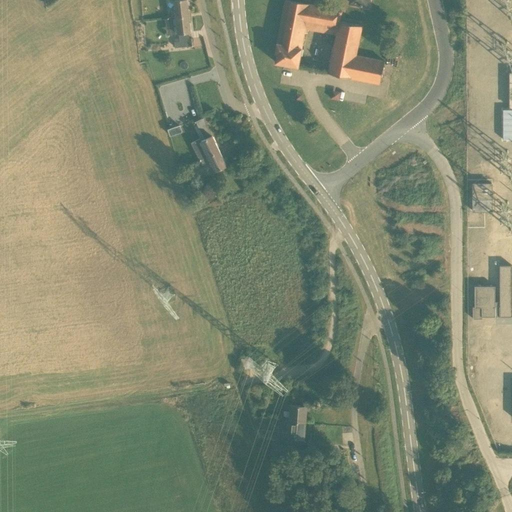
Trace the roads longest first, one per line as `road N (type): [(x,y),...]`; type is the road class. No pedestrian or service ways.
road 1 (secondary): [(420,511),(387,317),(346,230),(262,105)]
road 2 (track): [(0,417),(245,382)]
road 3 (residential): [(200,0),(229,101),(250,111),(262,105)]
